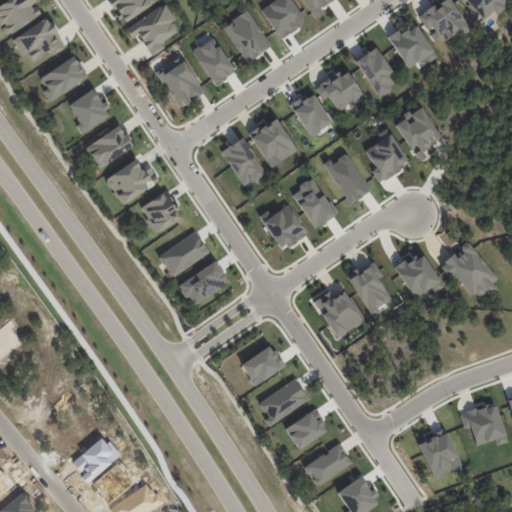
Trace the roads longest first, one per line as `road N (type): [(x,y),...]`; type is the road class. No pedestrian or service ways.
road 1 (residential): [(411,504),(65,0)]
road 2 (secondary): [(267,511),(0,124)]
road 3 (secondary): [(0,169),(235,511)]
road 4 (residential): [(171,366),(361,226),(405,219)]
road 5 (residential): [(169,154),(381,0)]
road 6 (residential): [(511,359),(436,389),(366,441)]
road 7 (residential): [(84,511),(0,411)]
